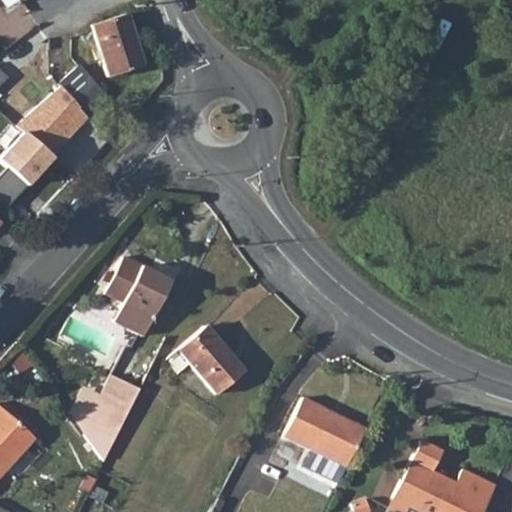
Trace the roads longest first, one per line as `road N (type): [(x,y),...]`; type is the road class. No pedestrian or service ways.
road 1 (tertiary): [(511,387),(430,352),(337,285),(274,219),(243,158)]
road 2 (residential): [(189,138),(139,170),(0,328)]
